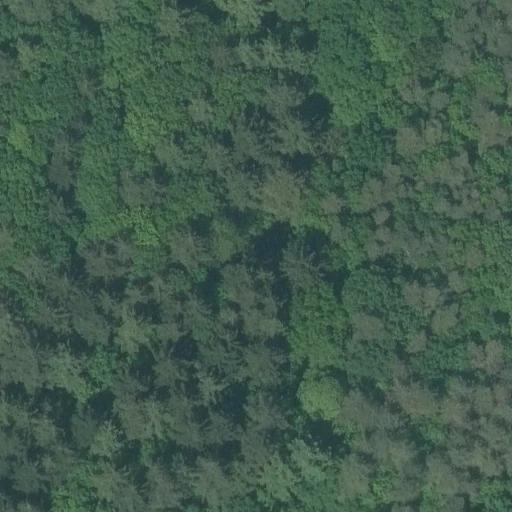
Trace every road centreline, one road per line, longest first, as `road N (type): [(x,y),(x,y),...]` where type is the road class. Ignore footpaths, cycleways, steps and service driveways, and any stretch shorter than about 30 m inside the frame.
road 1 (track): [(305,0),(310,511)]
road 2 (track): [(305,8),(0,58)]
